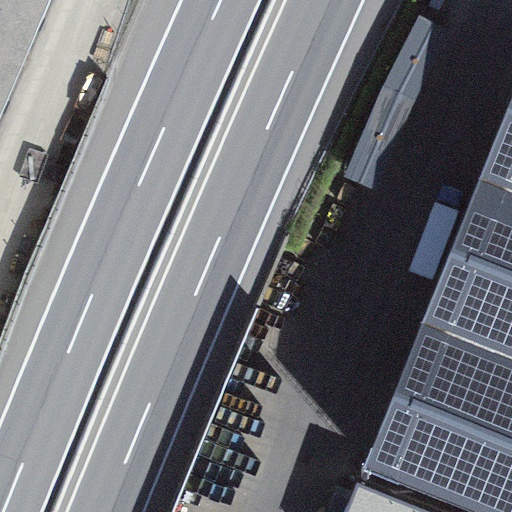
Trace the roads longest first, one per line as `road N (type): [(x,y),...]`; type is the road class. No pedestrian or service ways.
road 1 (motorway): [(106,511),(324,0)]
road 2 (motorway): [(220,0),(3,511)]
